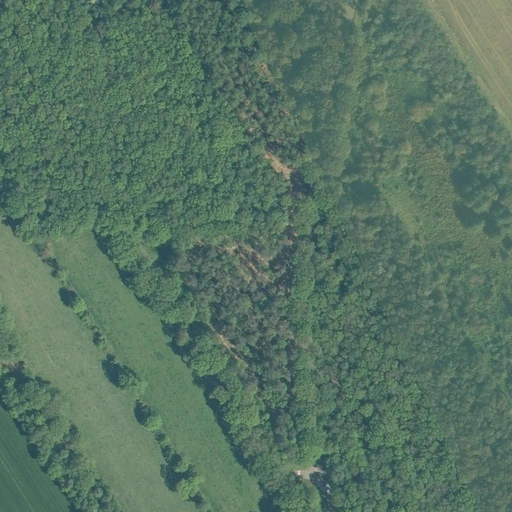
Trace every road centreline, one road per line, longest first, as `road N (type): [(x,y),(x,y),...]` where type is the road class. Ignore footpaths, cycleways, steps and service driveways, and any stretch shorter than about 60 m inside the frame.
road 1 (unclassified): [(322,471),(286,472),(264,454),(0,33)]
road 2 (tertiary): [(322,471),(306,326),(309,226),(327,95),(354,0)]
road 3 (unknown): [(319,141),(229,0)]
road 4 (track): [(511,131),(427,0)]
